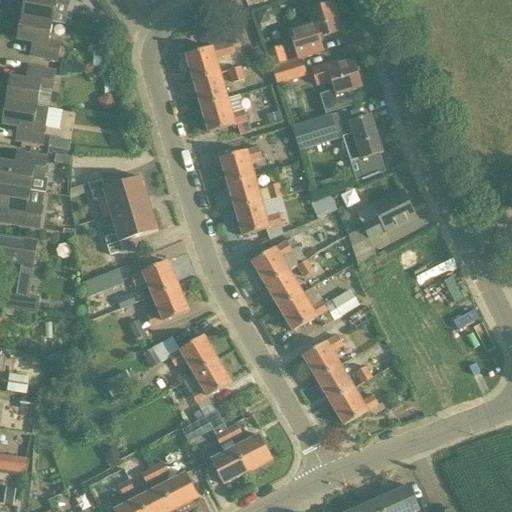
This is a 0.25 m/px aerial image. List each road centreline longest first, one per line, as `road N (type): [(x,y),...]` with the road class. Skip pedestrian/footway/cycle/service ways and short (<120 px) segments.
road 1 (residential): [(327,482),(228,307),(148,67),(157,23),(226,0)]
road 2 (tertiary): [(511,341),(428,179),(370,0)]
road 3 (tertiary): [(327,482),(511,410)]
